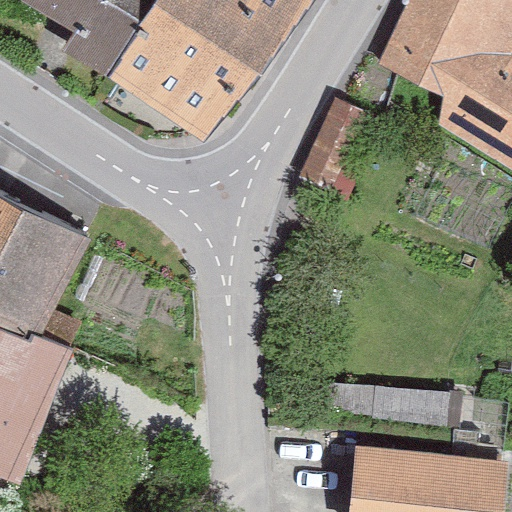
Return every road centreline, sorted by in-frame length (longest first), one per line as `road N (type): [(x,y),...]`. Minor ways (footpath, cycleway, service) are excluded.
road 1 (residential): [(261,511),(226,209)]
road 2 (residential): [(0,73),(226,209)]
road 3 (residential): [(226,209),(351,0)]
